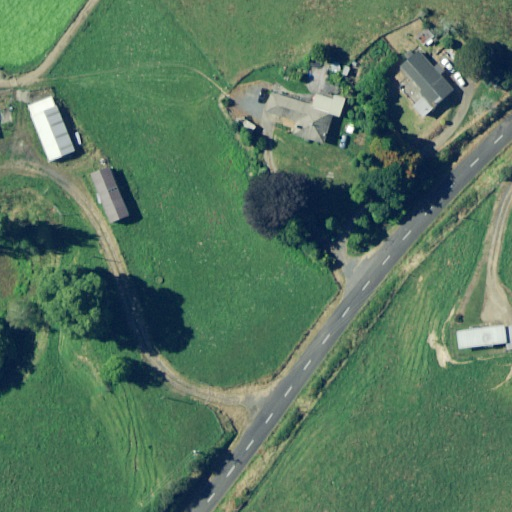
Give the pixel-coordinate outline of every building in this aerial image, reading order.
[(452,90),(420,50),(401,66),(424,95),(412,104),(422,115),(452,90)] [(332,98),(316,93),(313,104),(271,92),(266,111),(296,120),(292,134),(324,143),(332,114),(340,116),(345,98),(333,95),(332,98)] [(74,150),(51,95),(27,105),(49,160),(74,150)] [(129,214),(108,166),(90,174),(110,222),(129,214)] [(506,342),(504,326),(458,331),(460,348),(506,342)]
